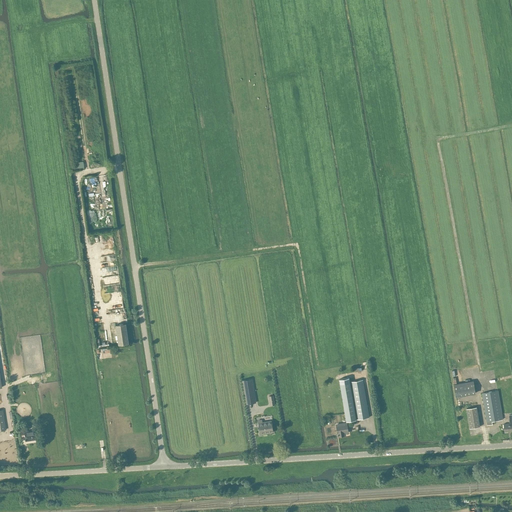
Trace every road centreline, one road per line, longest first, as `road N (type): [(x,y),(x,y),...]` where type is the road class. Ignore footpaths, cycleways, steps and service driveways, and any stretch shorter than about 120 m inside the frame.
road 1 (unclassified): [(163,467),(94,0)]
road 2 (unclassified): [(163,467),(511,445)]
road 3 (unclassified): [(0,475),(163,467)]
